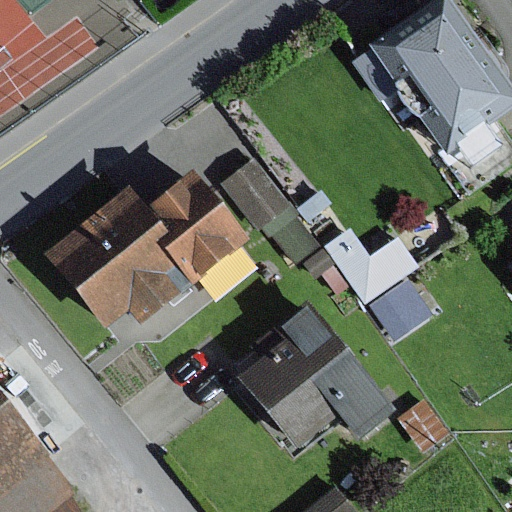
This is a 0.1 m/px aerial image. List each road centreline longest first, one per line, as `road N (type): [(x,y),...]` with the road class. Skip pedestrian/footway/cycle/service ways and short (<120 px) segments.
road 1 (tertiary): [(288,0),(0,206)]
road 2 (residential): [(0,291),(178,511)]
